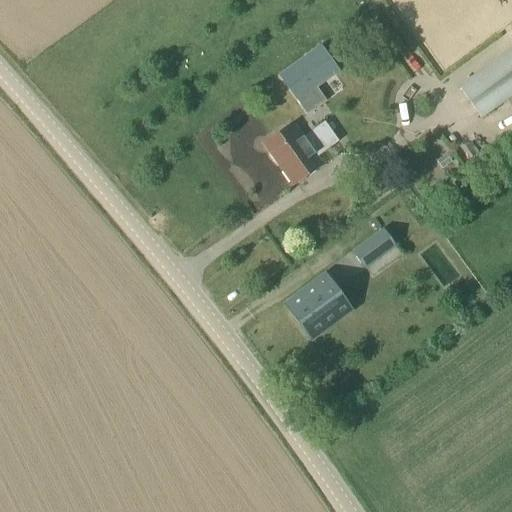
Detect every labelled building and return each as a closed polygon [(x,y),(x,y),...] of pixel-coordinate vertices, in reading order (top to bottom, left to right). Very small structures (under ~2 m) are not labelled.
[(480,119),(511,96),(511,46),(457,87),(480,119)] [(338,72),(324,53),(280,84),(303,116),(320,104),(311,92),(338,72)] [(337,142),(323,122),(301,138),(292,125),(264,145),(293,185),(321,165),(316,158),(337,142)] [(363,269),(395,246),(383,229),(351,252),(363,269)] [(342,288),(361,277),(354,264),(328,279),(331,282),(337,279),(342,288)] [(308,337),(347,308),(326,279),(287,308),(308,337)]
